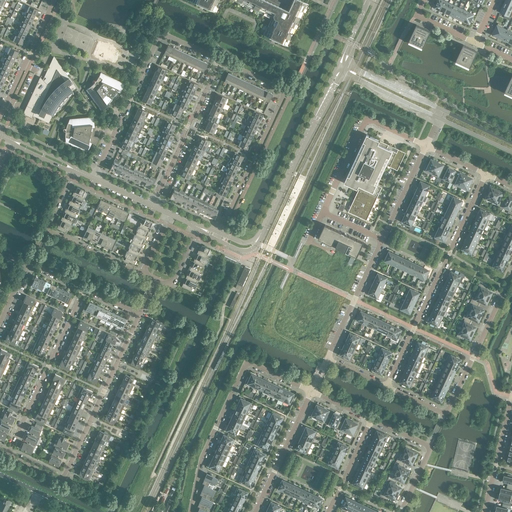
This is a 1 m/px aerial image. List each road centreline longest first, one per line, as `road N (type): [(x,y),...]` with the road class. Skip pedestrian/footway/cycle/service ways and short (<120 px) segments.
road 1 (residential): [(487,175),(387,388)]
road 2 (residential): [(190,511),(202,457),(248,362),(311,391)]
road 3 (residential): [(219,232),(283,91),(218,58)]
road 4 (residential): [(387,388),(444,413),(511,275)]
road 5 (residential): [(7,455),(84,288)]
road 6 (residential): [(64,477),(140,314)]
road 7 (residential): [(142,274),(45,227),(73,168)]
road 8 (residential): [(426,146),(367,119),(324,210)]
road 9 (residential): [(152,206),(218,58)]
road 10 (residential): [(94,178),(163,33)]
road 11 (residential): [(371,419),(430,446),(400,511)]
road 12 (residential): [(327,359),(385,238)]
road 13 (residential): [(256,511),(311,391)]
road 14 (residential): [(0,117),(54,0)]
